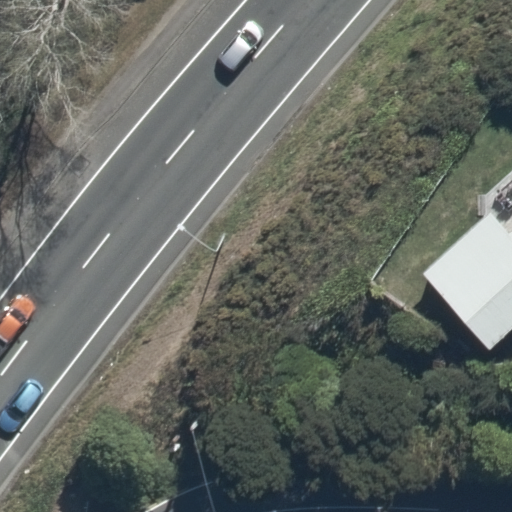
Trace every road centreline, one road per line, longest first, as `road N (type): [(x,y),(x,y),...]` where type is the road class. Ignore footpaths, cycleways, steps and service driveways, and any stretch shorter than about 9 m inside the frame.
road 1 (secondary): [(306,0),(0,379)]
road 2 (residential): [(273,511),(457,511)]
